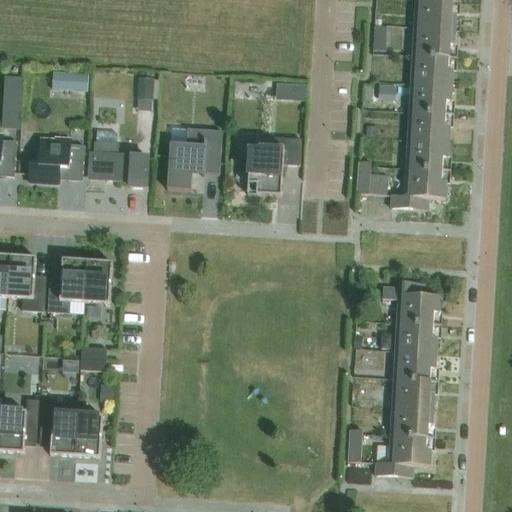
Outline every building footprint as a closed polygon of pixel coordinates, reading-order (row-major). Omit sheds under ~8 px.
[(416,0),(405,199),(393,198),(392,211),(429,214),(430,201),(446,202),(447,186),(443,186),(445,161),(449,161),(451,130),(447,129),(448,105),(452,105),(454,73),(450,73),(451,49),(456,49),(457,17),(453,17),(454,0),(416,0)] [(376,28),(375,40),(387,41),(388,29),(376,28)] [(139,81),(139,102),(154,102),(155,82),(139,81)] [(294,97),(308,99),(310,87),(296,85),(294,97)] [(191,194),(192,175),(202,175),(202,178),(204,178),(204,175),(219,176),(221,133),(187,131),(186,147),(170,146),(167,192),(191,194)] [(0,136),(0,172),(1,173),(1,178),(16,179),(18,144),(3,143),(4,137),(0,136)] [(57,143),(42,142),(40,168),(31,168),(30,184),(60,186),(61,176),(68,177),(68,182),(83,182),(85,148),(71,147),(72,141),(57,140),(57,143)] [(246,158),(245,174),(250,174),(249,197),(283,199),(285,169),(301,170),(303,142),(275,140),(275,150),(261,149),(260,154),(251,153),(251,158),(246,158)] [(97,146),(96,156),(93,155),(91,181),(131,184),(131,190),(147,191),(149,159),(118,157),(119,147),(97,146)] [(372,174),(372,166),(360,165),(359,173),(372,174)] [(371,182),(372,176),(372,174),(359,173),(359,181),(371,182)] [(372,176),(371,182),(371,190),(370,198),(388,199),(389,178),(372,176)] [(371,190),(371,182),(359,181),(358,189),(371,190)] [(371,190),(358,189),(358,197),(370,198),(371,190)] [(0,299),(9,300),(12,258),(0,257),(0,299)] [(12,258),(9,300),(24,301),(23,313),(45,314),(47,285),(36,284),(37,260),(12,258)] [(86,305),(88,263),(64,262),(62,286),(51,285),(49,315),(71,316),(71,304),(86,305)] [(113,265),(88,263),(86,305),(110,307),(113,265)] [(440,316),(441,299),(424,298),(425,286),(395,285),(395,290),(384,289),(383,302),(399,303),(389,467),(377,466),(377,479),(414,481),(415,468),(431,469),(432,453),(428,453),(429,428),(434,428),(436,397),(431,396),(432,372),(437,372),(439,341),(434,341),(435,315),(440,316)] [(109,352),(83,350),(82,361),(108,363),(109,352)] [(107,374),(108,363),(82,361),(82,372),(107,374)] [(27,414),(3,413),(0,454),(25,456),(26,432),(38,433),(40,403),(28,402),(27,414)] [(76,459),(79,417),(64,416),(65,404),(43,403),(41,433),(53,434),(51,457),(76,459)] [(79,417),(76,459),(101,461),(104,419),(79,417)] [(363,434),(351,433),(351,441),(363,442),(363,434)] [(362,450),(363,442),(351,441),(350,449),(362,450)] [(362,458),(362,450),(350,449),(350,458),(362,458)] [(350,458),(350,466),(362,466),(362,458),(350,458)]
